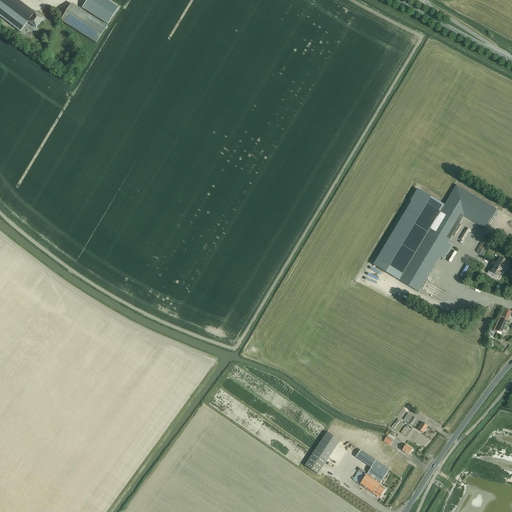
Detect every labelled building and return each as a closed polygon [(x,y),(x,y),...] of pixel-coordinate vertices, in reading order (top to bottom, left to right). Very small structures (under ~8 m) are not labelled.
[(0,0),(0,16),(20,32),(27,22),(36,28),(43,19),(17,0),(0,0)] [(87,0),(82,9),(107,25),(118,8),(105,0),(87,0)] [(71,3),(60,21),(96,44),(107,26),(71,3)] [(418,190),(374,265),(400,280),(419,292),(421,289),(426,280),(431,272),(440,257),(444,259),(452,246),(448,243),(464,216),(485,229),(496,209),(457,186),(445,206),(418,190)] [(492,272),(499,276),(501,273),(502,273),(509,262),(500,257),(492,272)] [(468,265),(470,266),(473,262),(466,258),(460,267),(465,270),(468,265)] [(503,317),(508,320),(511,312),(511,311),(507,309),(503,317)] [(497,324),(493,331),(497,333),(501,335),(507,321),(500,317),(497,324)] [(404,420),(423,433),(428,426),(423,423),(408,414),(404,420)] [(398,419),(391,428),(394,429),(400,421),(398,419)] [(401,433),(403,435),(410,425),(407,424),(405,427),(401,433)] [(313,453),(320,458),(325,462),(326,461),(338,443),(339,441),(327,433),(313,453)] [(424,443),(429,438),(426,434),(421,439),(424,443)] [(384,441),(390,445),(394,440),(388,436),(384,441)] [(402,446),(404,448),(402,451),(408,455),(412,450),(406,445),(406,446),(403,444),(402,446)] [(360,472),(354,481),(373,493),(375,492),(378,494),(377,495),(380,497),(381,496),(386,489),(379,485),(389,471),(390,470),(361,450),(357,457),(372,467),(367,474),(366,476),(364,475),(365,472),(361,469),(359,472),(360,472)] [(305,465),(312,470),(320,458),(313,453),(305,465)] [(320,458),(312,470),(317,474),(325,462),(320,458)]
